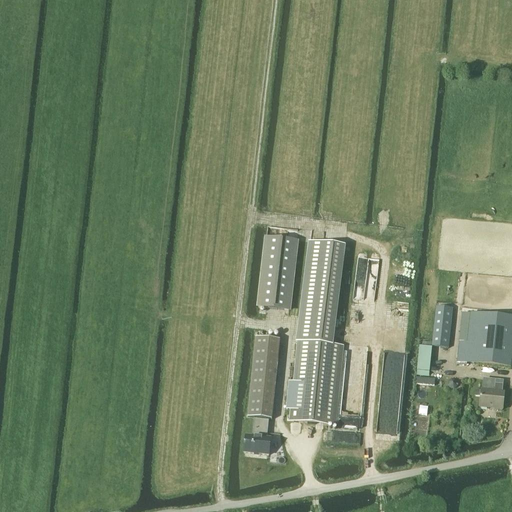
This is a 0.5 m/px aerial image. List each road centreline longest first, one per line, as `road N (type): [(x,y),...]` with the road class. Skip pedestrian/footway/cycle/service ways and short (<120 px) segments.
road 1 (track): [(218,507),(274,0)]
road 2 (unclassified): [(192,511),(511,453)]
